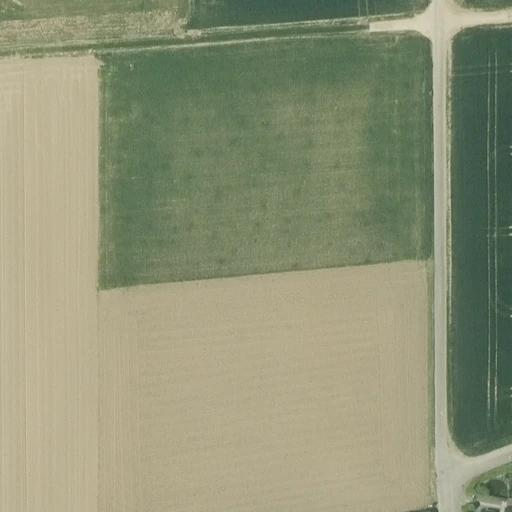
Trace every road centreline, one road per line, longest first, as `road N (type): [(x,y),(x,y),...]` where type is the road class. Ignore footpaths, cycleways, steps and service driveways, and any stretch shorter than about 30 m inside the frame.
road 1 (track): [(511,22),(0,60)]
road 2 (track): [(438,0),(443,485)]
